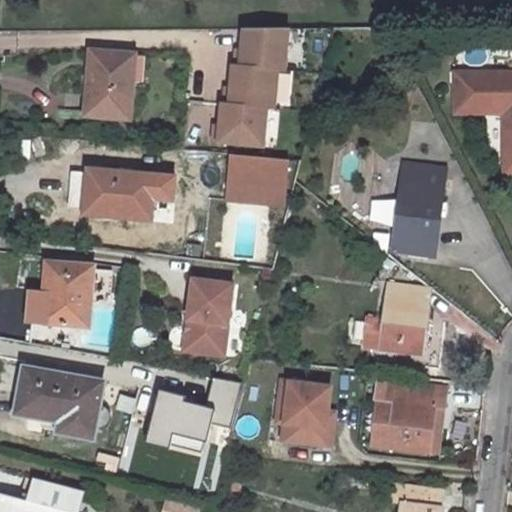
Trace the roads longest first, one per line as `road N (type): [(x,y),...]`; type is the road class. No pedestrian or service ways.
road 1 (unknown): [(0,39),(221,39)]
road 2 (residential): [(486,511),(511,358)]
